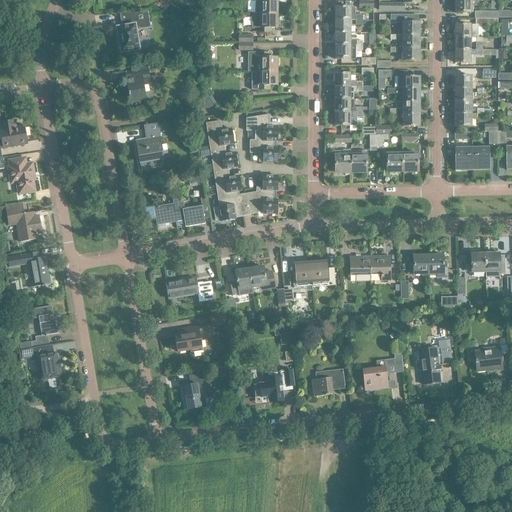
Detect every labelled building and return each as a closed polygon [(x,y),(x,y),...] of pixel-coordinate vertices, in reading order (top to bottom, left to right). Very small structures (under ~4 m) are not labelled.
[(254,0),(255,1),(257,1),(257,5),(255,7),(255,14),(260,14),(277,14),(277,0),(270,0),(269,0),(254,0)] [(454,0),(454,13),(471,13),(471,5),(478,5),(477,0),(454,0)] [(335,7),(335,20),(350,20),(355,20),(362,20),(362,15),(356,15),(354,15),(354,7),(335,7)] [(139,49),(136,29),(140,28),(140,27),(148,25),(147,21),(149,21),(148,12),(120,12),(123,26),(117,27),(121,52),(139,49)] [(252,14),(252,28),(257,28),(257,32),(270,32),(270,28),(277,28),(277,14),(260,14),(255,14),(252,14)] [(408,15),(390,15),(390,19),(397,19),(397,23),(398,23),(398,35),(403,35),(419,35),(419,22),(408,22),(408,15)] [(478,24),(455,24),(455,37),(478,37),(478,25),(498,25),(498,19),(478,19),(478,24)] [(335,20),(335,33),(350,33),(350,20),(335,20)] [(355,41),(355,40),(350,40),(350,33),(335,33),(335,46),(362,46),(362,41),(355,41)] [(238,42),(252,42),(252,34),(238,34),(238,42)] [(403,35),(403,41),(403,48),(419,48),(419,35),(403,35)] [(455,37),(455,50),(470,50),(470,43),(471,43),(471,42),(488,42),(488,38),(482,38),(482,37),(478,37),(470,37),(455,37)] [(252,42),(238,42),(238,50),(252,50),(252,42)] [(335,59),(350,59),(355,59),(355,52),(357,52),(357,51),(362,51),(362,46),(335,46),(335,59)] [(403,48),(403,61),(419,61),(419,48),(403,48)] [(455,50),(455,63),(469,63),(469,57),(470,57),(470,50),(455,50)] [(257,53),(248,53),(248,71),(251,71),(257,71),(259,71),(277,71),(277,58),(270,58),(270,53),(257,53)] [(150,76),(148,67),(124,71),(130,103),(146,100),(146,104),(154,103),(152,91),(145,92),(142,78),(150,76)] [(494,69),(482,69),(482,78),(495,78),(495,71),(494,71),(494,69)] [(257,71),(251,71),(251,90),(270,90),(270,85),(277,85),(277,71),(259,71),(257,71)] [(349,81),(349,73),(335,73),(335,87),(362,87),(362,82),(356,82),(356,81),(349,81)] [(397,76),(397,89),(419,89),(419,76),(397,76)] [(454,76),(454,88),(471,88),(475,88),(475,83),(471,83),(471,76),(454,76)] [(353,92),(362,92),(362,87),(335,87),(335,99),(349,100),(353,100),(353,92)] [(454,88),(454,101),(471,101),(471,88),(454,88)] [(419,89),(397,89),(390,89),(390,94),(403,94),(403,101),(419,101),(419,89)] [(195,98),(197,110),(204,109),(203,97),(195,98)] [(335,99),(335,112),(349,112),(354,113),(354,108),(353,108),(353,100),(349,100),(335,99)] [(419,114),(419,101),(403,101),(403,114),(419,114)] [(471,101),(454,101),(454,114),(471,114),(471,101)] [(335,112),(335,126),(349,126),(356,126),(356,118),(362,118),(362,116),(366,116),(366,113),(362,113),(354,113),(349,112),(335,112)] [(274,141),(277,141),(277,126),(269,126),(269,114),(246,118),(246,131),(255,131),(255,140),(274,140),(274,141)] [(403,114),(403,127),(419,127),(419,114),(403,114)] [(454,114),(454,126),(471,126),(471,119),(476,119),(476,114),(471,114),(454,114)] [(24,126),(16,127),(15,120),(2,123),(3,129),(0,129),(0,130),(3,148),(13,146),(13,145),(17,144),(17,145),(27,144),(24,126)] [(223,145),(233,143),(231,129),(221,131),(220,121),(206,123),(209,147),(223,144),(223,145)] [(164,134),(162,122),(144,125),(147,139),(136,141),(140,161),(142,170),(153,168),(152,159),(163,157),(159,135),(164,134)] [(488,132),(488,144),(497,144),(497,131),(488,132)] [(497,144),(505,144),(505,138),(505,131),(497,131),(497,144)] [(388,140),(387,134),(375,135),(375,147),(382,147),(381,140),(388,140)] [(255,140),(249,140),(249,153),(259,153),(259,162),(277,162),(277,148),(274,148),(274,141),(274,140),(255,140)] [(227,168),(237,167),(235,153),(225,154),(223,145),(223,144),(209,147),(213,170),(227,168)] [(455,148),(455,171),(472,170),(472,147),(455,148)] [(490,170),(489,147),(472,147),(472,170),(490,170)] [(350,173),(351,173),(350,155),(343,155),(343,151),(335,151),(335,155),(334,155),(335,168),(337,168),(337,173),(344,173),(345,175),(349,175),(350,173)] [(351,151),(351,155),(350,155),(351,173),(364,172),(364,167),(366,167),(366,151),(351,151)] [(418,166),(418,153),(402,154),(402,172),(415,171),(415,166),(418,166)] [(389,167),(389,172),(402,172),(402,154),(386,154),(386,167),(389,167)] [(33,173),(32,163),(22,165),(21,159),(9,161),(10,167),(8,167),(11,183),(17,182),(18,192),(24,191),(25,193),(35,191),(32,173),(33,173)] [(217,194),(238,190),(241,190),(239,176),(229,178),(227,168),(213,170),(217,194)] [(256,192),(243,194),(244,199),(250,198),(251,200),(274,200),(274,199),(274,190),(277,190),(277,176),(263,176),(263,187),(256,187),(256,192)] [(217,194),(219,207),(213,208),(215,220),(221,219),(221,221),(235,219),(235,217),(242,216),(239,194),(238,190),(217,194)] [(277,214),(277,199),(274,199),(274,200),(251,200),(250,198),(244,199),(243,194),(239,194),(242,216),(258,213),(258,212),(263,212),(263,214),(277,214)] [(202,206),(182,209),(180,199),(173,201),(173,204),(154,207),(157,225),(184,220),(185,227),(205,224),(202,206)] [(17,224),(20,242),(37,239),(36,234),(42,233),(39,216),(32,217),(31,213),(24,214),(22,204),(5,207),(8,225),(17,224)] [(50,284),(48,274),(47,274),(46,270),(48,270),(46,257),(39,258),(38,252),(24,254),(25,261),(28,261),(32,284),(29,284),(30,287),(50,284)] [(500,276),(499,253),(485,254),(485,272),(485,277),(500,276)] [(485,254),(470,254),(471,272),(485,272),(485,254)] [(428,255),(413,255),(413,262),(409,263),(410,274),(413,274),(413,275),(428,274),(428,255)] [(443,260),(443,255),(428,255),(428,274),(436,274),(436,278),(447,277),(447,260),(443,260)] [(370,275),(381,275),(381,281),(390,280),(390,257),(376,258),(376,256),(370,257),(370,275)] [(350,275),(355,275),(355,282),(370,281),(370,275),(370,257),(350,257),(350,275)] [(312,285),(327,284),(327,286),(335,285),(334,267),(328,267),(327,262),(311,263),(312,285)] [(289,274),(290,286),(284,286),(284,289),(285,301),(293,300),(292,288),(298,288),(298,286),(312,285),(311,263),(294,265),(295,270),(296,270),(297,273),(289,274)] [(272,271),(264,273),(263,267),(249,269),(252,287),(261,286),(261,288),(263,289),(274,287),(272,271)] [(249,269),(235,271),(237,283),(233,283),(233,282),(226,283),(228,295),(235,294),(234,289),(238,289),(238,290),(252,287),(249,269)] [(195,278),(166,283),(169,299),(198,294),(195,278)] [(400,291),(400,299),(408,299),(407,281),(400,281),(400,285),(400,291)] [(205,301),(214,299),(211,282),(202,283),(205,301)] [(16,295),(15,284),(8,285),(10,300),(20,299),(19,295),(16,295)] [(285,306),(285,301),(284,289),(277,290),(278,307),(285,306)] [(457,297),(441,297),(441,310),(457,309),(457,297)] [(32,319),(38,318),(41,336),(47,335),(58,333),(56,319),(53,319),(51,306),(30,310),(32,319)] [(226,323),(224,312),(208,315),(210,326),(226,323)] [(180,330),(181,335),(175,336),(177,352),(192,349),(192,352),(202,351),(199,333),(202,332),(201,326),(180,330)] [(498,329),(500,344),(508,343),(506,328),(498,329)] [(36,340),(30,341),(31,342),(32,348),(49,345),(48,338),(47,335),(41,336),(35,337),(36,340)] [(53,352),(52,344),(49,345),(32,348),(29,349),(30,358),(36,357),(36,356),(37,356),(37,355),(53,352)] [(418,350),(422,384),(441,382),(439,362),(442,362),(442,363),(452,362),(450,346),(440,347),(440,348),(437,348),(418,350)] [(474,352),(475,360),(474,360),(476,371),(493,369),(493,370),(502,369),(499,348),(483,350),(483,351),(474,352)] [(56,352),(37,355),(41,379),(60,376),(59,368),(62,367),(60,359),(58,360),(56,352)] [(403,368),(401,354),(394,354),(395,369),(403,368)] [(366,383),(367,391),(391,388),(390,381),(387,381),(386,374),(389,372),(388,359),(376,361),(377,368),(363,370),(364,383),(366,383)] [(332,387),(345,386),(343,369),(315,372),(316,379),(311,380),(313,397),(332,395),(332,387)] [(292,386),(293,385),(292,370),(267,373),(268,383),(253,385),(255,398),(266,396),(267,402),(283,400),(282,391),(282,387),(292,386)] [(190,385),(183,386),(187,409),(201,407),(206,406),(205,398),(201,373),(189,375),(190,385)]
